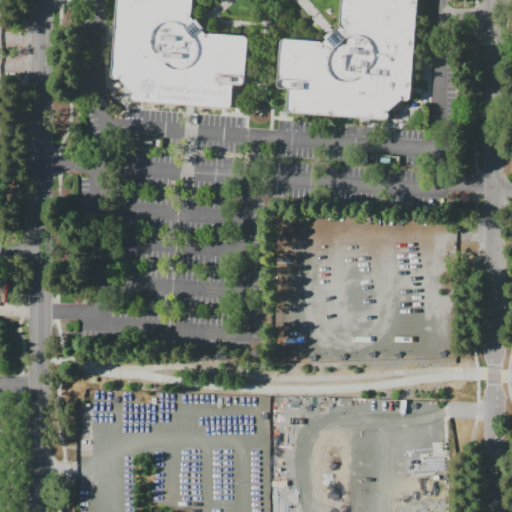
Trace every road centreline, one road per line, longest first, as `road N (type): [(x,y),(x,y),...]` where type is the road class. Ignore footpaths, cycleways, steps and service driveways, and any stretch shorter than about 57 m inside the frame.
road 1 (residential): [(492,511),(497,0)]
road 2 (residential): [(39,511),(42,0)]
